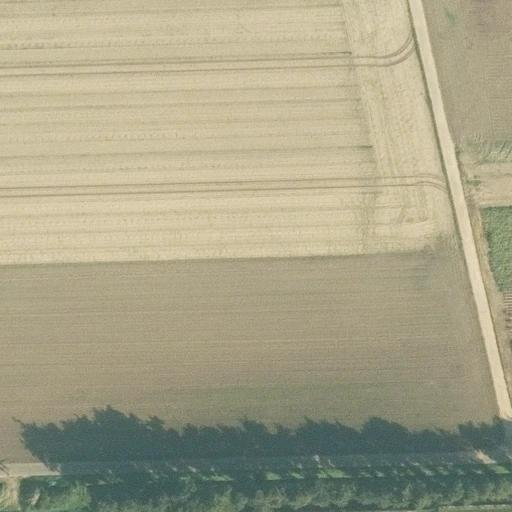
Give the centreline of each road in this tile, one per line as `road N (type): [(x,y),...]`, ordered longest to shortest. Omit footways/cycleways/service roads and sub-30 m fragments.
road 1 (track): [(0,469),(511,456)]
road 2 (track): [(413,0),(511,434)]
